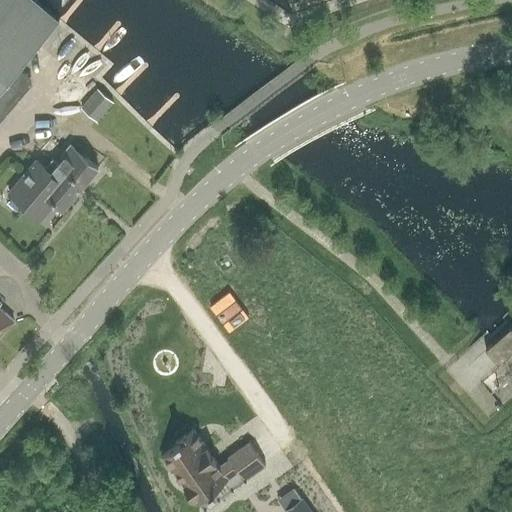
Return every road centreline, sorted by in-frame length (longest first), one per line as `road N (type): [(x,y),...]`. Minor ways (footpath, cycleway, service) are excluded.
road 1 (tertiary): [(0,425),(199,199),(348,95)]
road 2 (tertiary): [(511,51),(348,95)]
